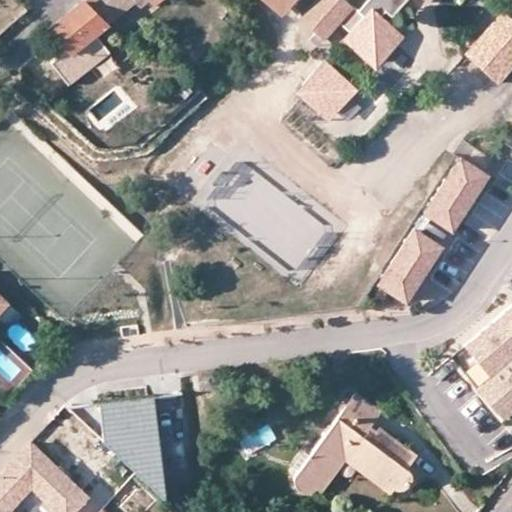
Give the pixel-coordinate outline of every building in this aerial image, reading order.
[(81,0),(82,1),(106,24),(134,0),(81,0)] [(263,0),(274,9),(288,7),(293,0),(263,0)] [(363,16),(358,12),(344,0),(293,0),(288,7),(299,17),(296,20),(322,42),(338,23),(349,32),(363,16)] [(368,0),(358,12),(363,16),(349,32),(342,39),(367,62),(380,62),(398,42),(396,29),(380,14),(385,9),(391,15),(405,0),(423,0),(429,5),(434,0),(368,0)] [(93,34),(106,24),(82,1),(49,31),(70,51),(93,34)] [(465,56),(497,84),(511,67),(511,20),(503,13),(465,56)] [(93,34),(70,51),(52,63),(69,85),(110,54),(93,34)] [(404,93),(423,68),(396,46),(376,71),(404,93)] [(323,60),(301,85),(302,99),(318,113),(334,112),(348,96),(347,82),(323,60)] [(511,130),(509,128),(503,139),(511,145),(511,130)] [(421,211),(447,229),(484,175),(458,157),(421,211)] [(257,257),(301,254),(299,224),(255,227),(257,257)] [(377,283),(403,301),(440,247),(414,229),(377,283)] [(498,416),(511,404),(511,300),(450,354),(498,416)] [(343,450),(394,488),(402,489),(409,486),(410,476),(406,467),(416,453),(379,426),(376,429),(371,426),(381,409),(357,392),(308,455),(299,468),(294,476),(296,487),(307,491),(316,487),(343,450)] [(154,393),(97,399),(101,435),(163,495),(154,393)] [(72,511),(87,497),(32,443),(0,475),(0,511),(11,511),(9,510),(32,486),(58,511),(72,511)] [(390,493),(394,488),(343,450),(316,487),(322,491),(344,460),(390,493)] [(299,468),(308,455),(302,451),(293,464),(299,468)] [(131,475),(111,496),(127,511),(142,511),(156,498),(131,475)]
